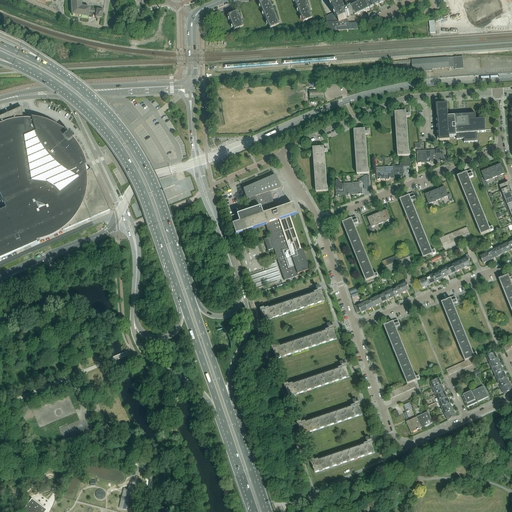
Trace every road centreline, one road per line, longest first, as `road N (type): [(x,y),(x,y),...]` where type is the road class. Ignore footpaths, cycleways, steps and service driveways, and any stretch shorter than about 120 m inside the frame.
road 1 (trunk): [(13,63),(63,91),(115,142),(143,192),(183,305)]
road 2 (trunk): [(191,297),(152,188),(124,138),(88,98),(42,66)]
road 3 (residential): [(511,397),(401,443),(389,432),(353,325)]
road 4 (residential): [(497,92),(413,96),(280,154)]
road 5 (residential): [(501,146),(319,222)]
road 6 (residential): [(353,325),(511,262)]
road 7 (trunk): [(134,307),(133,333),(149,359),(219,408)]
road 8 (trunk): [(229,407),(230,370),(247,324),(238,285)]
